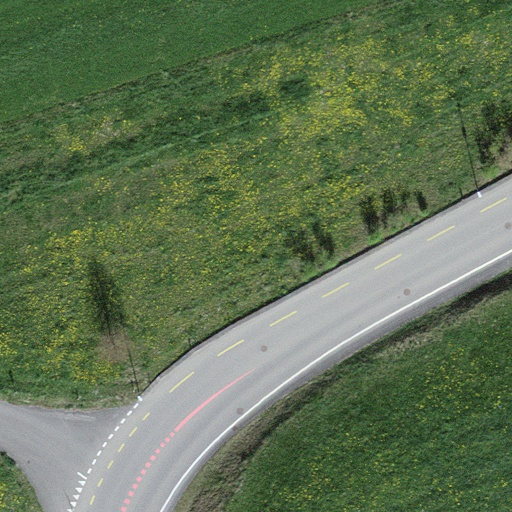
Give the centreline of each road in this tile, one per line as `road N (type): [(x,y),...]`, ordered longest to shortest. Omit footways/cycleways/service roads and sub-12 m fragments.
road 1 (tertiary): [(120,484),(168,416),(222,368),(511,211)]
road 2 (unclassified): [(120,484),(0,434)]
